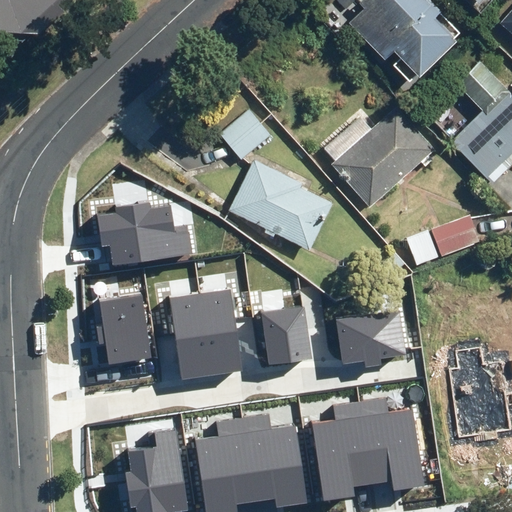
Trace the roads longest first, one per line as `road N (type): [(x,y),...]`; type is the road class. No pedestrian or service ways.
road 1 (residential): [(192,0),(29,164),(12,199),(7,236)]
road 2 (residential): [(7,236),(22,511)]
